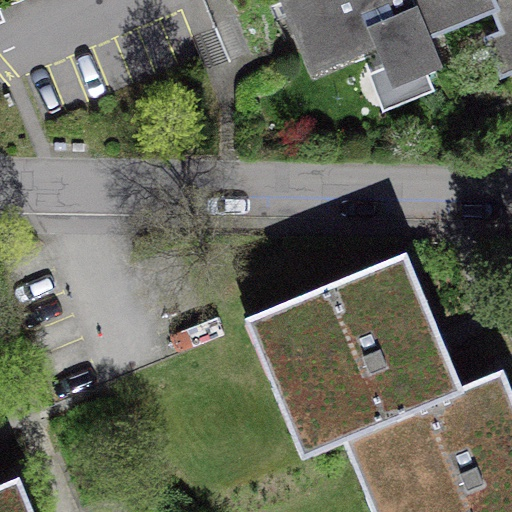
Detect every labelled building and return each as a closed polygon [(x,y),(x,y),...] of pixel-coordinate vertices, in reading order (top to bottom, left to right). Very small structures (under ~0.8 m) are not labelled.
[(440,69),(428,39),(411,0),(282,0),(280,1),(299,46),(311,74),(375,48),(393,89),(440,69)] [(511,53),(511,0),(411,0),(428,39),(493,12),(511,54),(511,53)] [(404,257),(256,318),(313,457),(354,440),(353,437),(461,393),(460,391),(404,257)] [(511,511),(511,398),(502,374),(460,391),(461,393),(353,437),(354,440),(384,511),(511,511)] [(30,511),(19,483),(0,490),(0,511),(30,511)]
